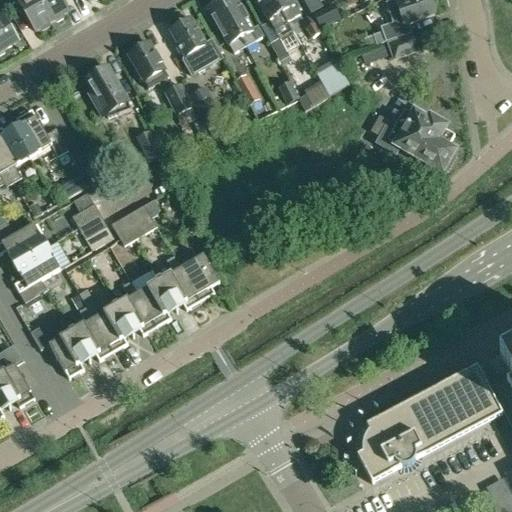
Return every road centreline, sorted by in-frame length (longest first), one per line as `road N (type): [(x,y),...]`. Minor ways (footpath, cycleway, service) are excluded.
road 1 (tertiary): [(511,206),(237,383)]
road 2 (tertiary): [(249,407),(511,254)]
road 3 (tertiary): [(237,383),(36,511)]
road 4 (residential): [(62,426),(251,313)]
road 5 (tertiary): [(55,511),(249,407)]
road 6 (residential): [(0,94),(160,0)]
road 7 (residential): [(62,426),(0,315)]
road 8 (residential): [(309,511),(249,407)]
